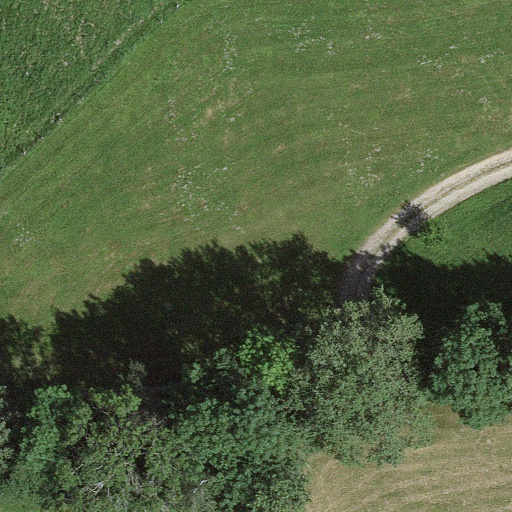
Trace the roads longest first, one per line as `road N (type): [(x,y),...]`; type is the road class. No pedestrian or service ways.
road 1 (track): [(0,408),(143,396),(343,357)]
road 2 (track): [(511,164),(447,192),(382,245),(350,308),(343,357)]
road 3 (track): [(343,357),(511,331)]
